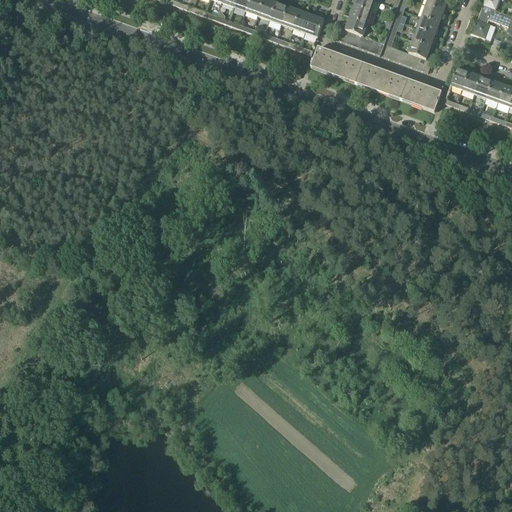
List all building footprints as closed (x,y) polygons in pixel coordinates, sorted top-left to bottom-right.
[(235,11),(238,0),(224,0),(223,6),(235,11)] [(247,15),(252,0),(238,0),(235,11),(247,15)] [(259,20),(265,2),(259,0),(252,0),(247,15),(259,20)] [(357,0),(355,9),(372,15),(376,4),(365,0),(357,0)] [(400,0),(395,0),(392,10),(397,11),(400,0)] [(409,2),(404,0),(400,12),(405,14),(409,2)] [(448,3),(440,0),(428,0),(426,8),(444,14),(448,3)] [(511,0),(484,0),(482,9),(484,10),(496,14),(500,4),(497,0),(511,0)] [(170,2),(169,6),(181,10),(183,6),(170,2)] [(270,24),(276,6),(265,2),(259,20),(270,24)] [(193,15),(194,11),(183,6),(181,10),(193,15)] [(282,28),(288,10),(276,6),(270,24),(282,28)] [(444,14),(426,8),(422,20),(439,26),(444,14)] [(350,21),(368,27),(372,15),(355,9),(350,21)] [(294,33),(301,15),(288,10),(282,28),(294,33)] [(397,11),(392,10),(388,21),(393,23),(397,11)] [(476,24),(471,37),(485,42),(489,32),(487,27),(488,23),(508,30),(511,23),(511,19),(496,14),(484,10),(479,24),(476,24)] [(205,19),(207,15),(194,11),(193,15),(205,19)] [(405,14),(400,12),(396,24),(400,25),(405,14)] [(216,23),(218,19),(207,15),(205,19),(216,23)] [(301,15),(294,33),(306,37),(313,19),(301,15)] [(218,19),(216,23),(229,28),(230,24),(218,19)] [(313,19),(306,37),(318,41),(324,24),(313,19)] [(439,26),(422,20),(417,32),(435,38),(439,26)] [(346,33),(350,35),(356,37),(361,39),(357,50),(363,52),(367,41),(363,39),(368,27),(350,21),(346,33)] [(393,23),(388,21),(384,33),(388,35),(393,23)] [(500,52),(511,55),(511,23),(508,30),(500,52)] [(242,28),(230,24),(229,28),(240,32),(242,28)] [(400,25),(396,24),(391,36),(396,37),(400,25)] [(252,36),(254,32),(242,28),(240,32),(252,36)] [(340,44),(344,33),(339,31),(335,42),(340,44)] [(264,40),(265,36),(254,32),(252,36),(264,40)] [(435,38),(417,32),(413,44),(431,50),(435,38)] [(346,33),(344,33),(340,44),(346,46),(350,35),(346,33)] [(388,35),(384,33),(379,45),(384,47),(388,35)] [(350,35),(346,46),(352,48),(356,37),(350,35)] [(276,45),(277,41),(265,36),(264,40),(276,45)] [(387,48),(392,49),(396,37),(391,36),(387,48)] [(357,50),(361,39),(356,37),(352,48),(357,50)] [(277,41),(276,45),(288,49),(289,45),(277,41)] [(367,41),(363,52),(369,54),(373,43),(367,41)] [(373,43),(369,54),(374,56),(378,45),(373,43)] [(409,56),(404,54),(400,65),(406,67),(410,56),(415,58),(421,60),(426,62),(431,50),(413,44),(409,56)] [(300,54),(301,50),(289,45),(288,49),(300,54)] [(384,47),(379,45),(378,45),(374,56),(380,58),(384,47)] [(383,59),(389,61),(393,50),(392,49),(387,48),(383,59)] [(301,50),(300,54),(312,58),(313,54),(301,50)] [(393,50),(389,61),(395,63),(399,52),(393,50)] [(400,65),(404,54),(399,52),(395,63),(400,65)] [(316,54),(312,67),(313,67),(427,109),(435,112),(436,112),(441,100),(316,54)] [(410,56),(406,67),(411,69),(415,58),(410,56)] [(417,71),(421,60),(415,58),(411,69),(417,71)] [(421,60),(417,71),(423,73),(426,62),(421,60)] [(426,62),(423,73),(428,75),(432,64),(426,62)] [(457,71),(451,89),(463,93),(469,75),(457,71)] [(474,97),(481,80),(469,75),(463,93),(474,97)] [(486,102),(493,84),(481,80),(474,97),(486,102)] [(498,106),(504,88),(493,84),(486,102),(498,106)] [(510,110),(511,104),(511,90),(504,88),(498,106),(510,110)] [(446,102),(444,106),(456,111),(458,106),(446,102)] [(468,115),(470,111),(458,106),(456,111),(468,115)] [(480,119),(482,115),(470,111),(468,115),(480,119)] [(492,124),(493,119),(482,115),(480,119),(492,124)] [(504,128),(505,124),(493,119),(492,124),(504,128)]
